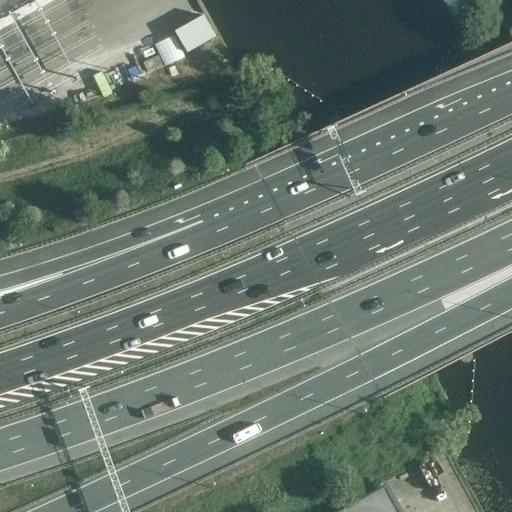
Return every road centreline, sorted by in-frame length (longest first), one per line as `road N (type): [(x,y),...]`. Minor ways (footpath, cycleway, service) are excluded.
road 1 (motorway): [(511,162),(308,263),(0,385)]
road 2 (motorway): [(0,451),(341,322),(511,242)]
road 3 (motorway): [(63,511),(511,293)]
road 4 (motorway): [(511,98),(200,240)]
road 5 (motorway): [(200,240),(0,316)]
road 6 (motorway): [(200,240),(120,246),(0,284)]
road 7 (unclassified): [(0,100),(141,25),(126,0)]
